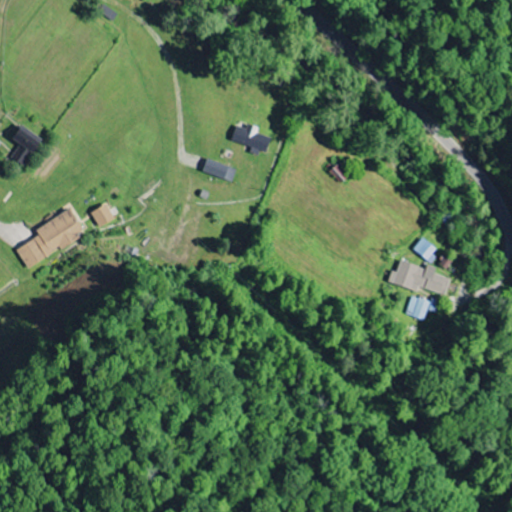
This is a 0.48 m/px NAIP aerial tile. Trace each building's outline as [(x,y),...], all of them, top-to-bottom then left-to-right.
[(254,148),(253,151),(268,156),(274,138),(259,133),(261,128),(251,125),(249,129),(239,126),(234,142),(254,148)] [(15,140),(23,144),(13,158),(27,167),(46,140),(25,126),(15,140)] [(239,170),(210,159),(205,172),(234,183),(239,170)] [(352,177),(340,165),(332,174),(344,185),(352,177)] [(117,220),(109,205),(94,213),(102,228),(117,220)] [(38,231),(42,237),(19,251),(30,270),(88,234),(73,209),(38,231)] [(415,250),(431,263),(440,251),(424,238),(415,250)] [(419,292),(421,288),(448,296),(453,279),(437,275),(439,268),(429,266),(428,269),(402,261),(399,273),(394,271),(390,283),(419,292)] [(438,313),(440,303),(412,297),(408,316),(427,320),(429,311),(438,313)]
